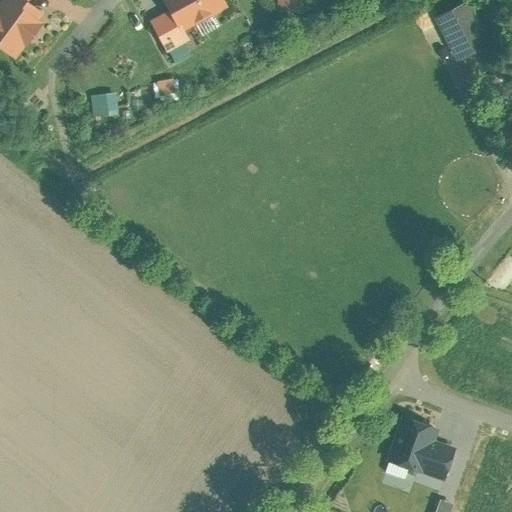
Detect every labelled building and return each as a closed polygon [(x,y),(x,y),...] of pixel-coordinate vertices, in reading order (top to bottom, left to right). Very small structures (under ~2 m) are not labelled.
[(0,0),(0,52),(10,59),(43,14),(23,0),(0,0)] [(187,37),(183,29),(224,6),(220,0),(163,0),(167,7),(145,19),(162,51),(166,49),(172,61),(187,52),(181,41),(187,37)] [(301,10),(300,0),(280,0),(281,11),(301,10)] [(488,81),(499,101),(511,93),(511,75),(509,70),(488,81)] [(170,77),(153,80),(155,93),(172,91),(170,77)] [(117,112),(115,92),(92,94),(94,115),(117,112)] [(435,431),(399,419),(384,463),(444,482),(454,450),(431,443),(435,431)] [(447,511),(450,505),(439,501),(435,511),(447,511)]
